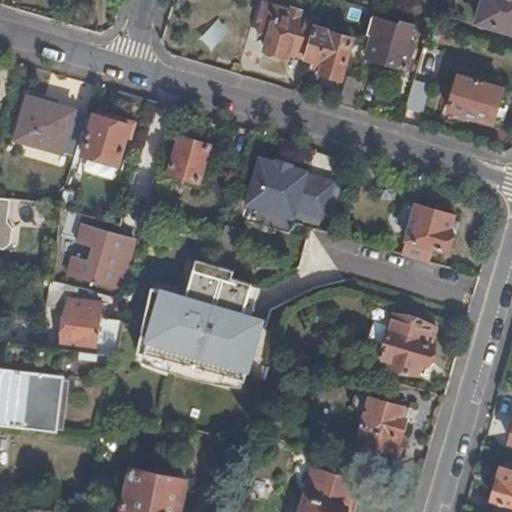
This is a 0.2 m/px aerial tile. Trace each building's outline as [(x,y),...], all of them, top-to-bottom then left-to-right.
[(511,0),(483,0),(477,23),(511,33),(511,0)] [(288,53),(306,58),(315,27),(318,18),(300,13),(301,10),(292,7),(291,10),(279,7),(279,8),(264,4),(260,20),(263,21),(260,33),(269,36),(265,51),(286,57),(288,53)] [(371,15),(359,55),(365,57),(362,67),(382,74),(383,69),(385,63),(403,69),(405,69),(413,43),(407,41),(412,24),(400,20),(399,24),(371,15)] [(315,27),(306,58),(324,63),(321,73),(341,79),(353,38),(315,27)] [(385,63),(383,69),(401,75),(403,69),(385,63)] [(502,89),(458,76),(448,111),(492,123),(502,89)] [(339,105),(355,109),(363,81),(353,79),(348,77),(339,105)] [(413,80),(405,108),(421,112),(429,85),(413,80)] [(75,153),(87,114),(28,96),(15,139),(74,156),(75,153)] [(95,116),(87,114),(75,153),(117,165),(129,127),(111,121),(110,115),(98,112),(95,116)] [(209,146),(179,137),(168,174),(198,183),(209,146)] [(308,172),(293,167),(275,162),(260,157),(245,205),(293,220),(296,210),(323,219),(334,183),(307,175),(308,172)] [(275,162),(293,167),(293,164),(276,159),(275,162)] [(388,184),(379,184),(374,193),(381,201),(390,200),(395,191),(388,184)] [(0,198),(0,249),(4,250),(11,243),(12,229),(8,223),(10,205),(7,199),(0,198)] [(433,248),(445,252),(451,230),(450,229),(452,222),(454,216),(416,205),(406,240),(433,248)] [(226,224),(219,246),(238,252),(245,230),(226,224)] [(120,289),(133,241),(81,225),(66,273),(120,289)] [(433,248),(406,240),(401,255),(428,263),(433,248)] [(241,321),(243,313),(251,285),(252,284),(232,278),(234,271),(196,260),(185,299),(151,289),(139,354),(145,356),(245,381),(246,382),(261,327),(241,321)] [(77,289),(52,281),(48,281),(45,308),(66,311),(61,349),(8,343),(7,346),(115,360),(119,340),(95,337),(99,305),(76,302),(77,289)] [(251,285),(243,313),(252,315),(260,288),(251,285)] [(437,328),(393,315),(381,359),(390,362),(389,366),(417,374),(420,363),(428,365),(433,345),(432,345),(437,328)] [(7,346),(5,371),(110,384),(115,360),(7,346)] [(243,388),(245,381),(145,356),(143,363),(159,370),(180,376),(197,381),(217,385),(231,387),(243,388)] [(424,376),(428,365),(420,363),(417,374),(424,376)] [(0,426),(99,438),(105,407),(110,384),(5,371),(0,370),(0,426)] [(404,407),(370,397),(357,442),(400,454),(405,439),(401,437),(406,419),(401,417),(404,407)] [(260,447),(247,444),(240,469),(250,471),(253,473),(260,447)] [(177,511),(184,480),(130,468),(124,499),(118,501),(115,511),(116,511),(177,511)] [(250,471),(240,469),(236,482),(245,485),(250,471)] [(497,501),(494,511),(511,511),(511,471),(502,469),(492,500),(497,501)] [(237,511),(245,485),(236,482),(227,511),(237,511)] [(347,499),(310,488),(308,496),(306,495),(301,511),(349,511),(350,510),(346,509),(346,508),(344,507),(347,499)]
